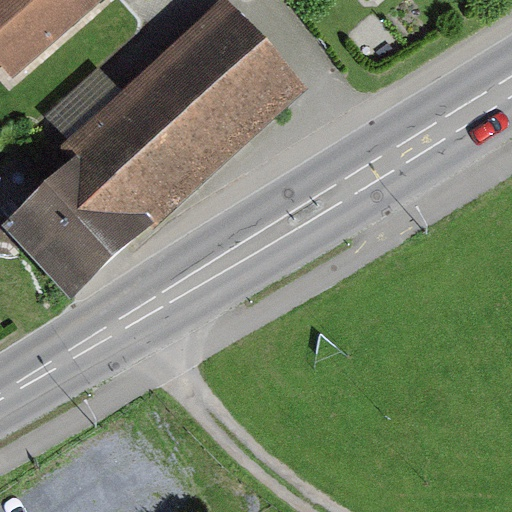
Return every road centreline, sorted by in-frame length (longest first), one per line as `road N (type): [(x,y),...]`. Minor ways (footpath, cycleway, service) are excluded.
road 1 (secondary): [(511,88),(0,398)]
road 2 (track): [(318,511),(226,434),(132,319)]
